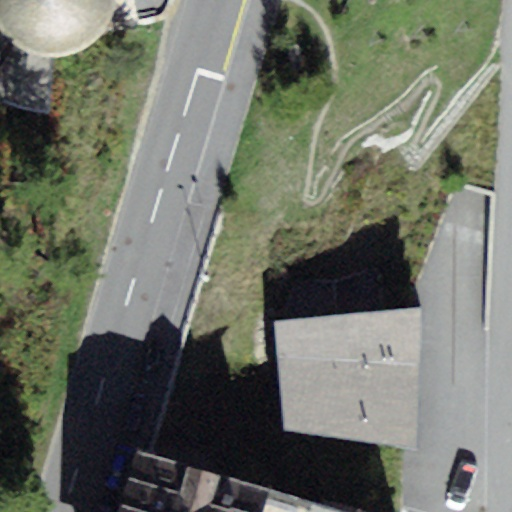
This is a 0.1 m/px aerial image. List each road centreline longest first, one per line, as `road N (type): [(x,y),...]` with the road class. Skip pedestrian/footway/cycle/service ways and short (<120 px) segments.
road 1 (tertiary): [(216,0),(62,511)]
road 2 (residential): [(511,388),(506,511)]
